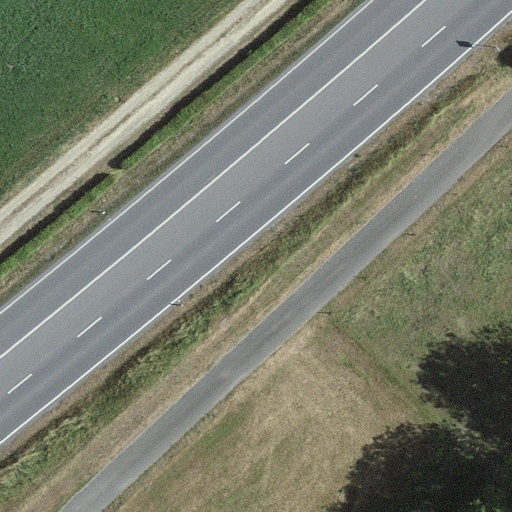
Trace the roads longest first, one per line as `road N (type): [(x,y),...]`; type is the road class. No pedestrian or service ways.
road 1 (primary): [(451,0),(0,379)]
road 2 (unclassified): [(511,113),(82,511)]
road 3 (track): [(0,224),(264,0)]
